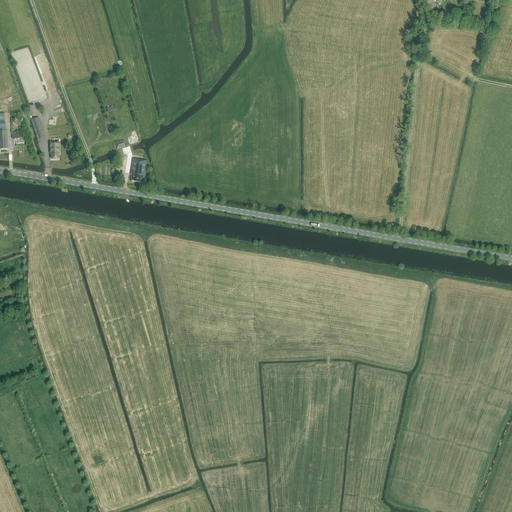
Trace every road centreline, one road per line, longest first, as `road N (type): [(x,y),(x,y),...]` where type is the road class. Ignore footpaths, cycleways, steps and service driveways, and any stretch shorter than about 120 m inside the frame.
road 1 (tertiary): [(511,257),(0,170)]
road 2 (track): [(400,238),(427,0)]
